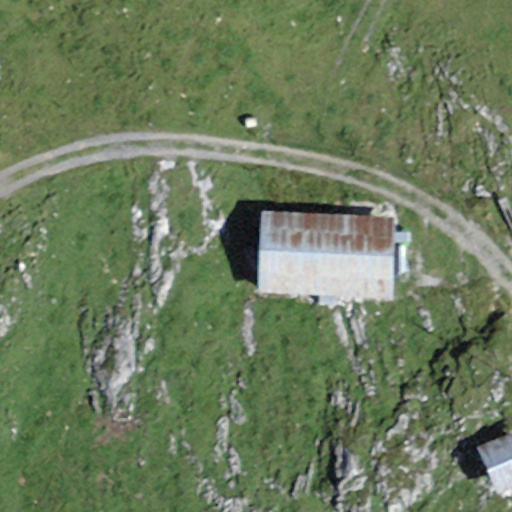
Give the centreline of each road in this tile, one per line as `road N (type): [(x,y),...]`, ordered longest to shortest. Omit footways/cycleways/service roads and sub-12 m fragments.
road 1 (track): [(511,268),(437,199),(304,151),(137,138),(0,187)]
road 2 (track): [(304,151),(381,0)]
